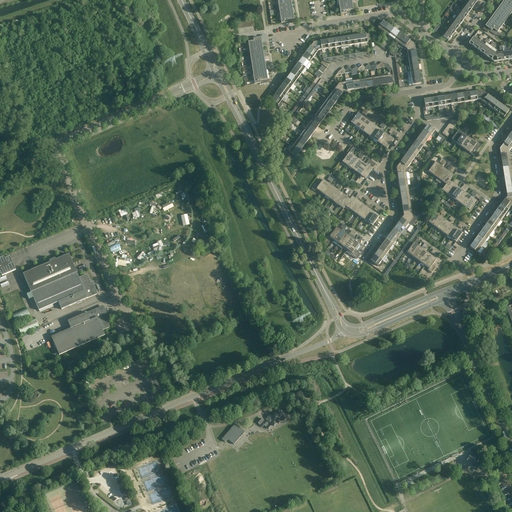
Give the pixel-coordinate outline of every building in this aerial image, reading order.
[(473,8),(477,2),(473,0),(468,0),(466,3),(473,8)] [(292,6),(291,1),(284,2),(284,4),(278,5),(279,10),(285,9),(285,7),(292,6)] [(353,6),(352,1),(345,2),(345,4),(339,5),(340,10),(346,9),(345,7),(353,6)] [(466,3),(462,9),(469,14),(473,8),(466,3)] [(502,3),(499,7),(506,12),(507,10),(511,13),(511,7),(510,6),(508,8),(502,3)] [(279,10),(280,14),(286,13),(285,11),(293,10),(292,6),(285,7),(285,9),(279,10)] [(346,9),(340,10),(341,15),(345,14),(345,12),(347,11),(349,11),(350,11),(352,11),(353,10),(353,6),(345,7),(346,9)] [(509,17),(511,13),(507,10),(506,12),(499,7),(497,11),(503,16),(504,14),(509,17)] [(465,19),(469,14),(462,9),(458,14),(465,19)] [(294,15),(293,10),(285,11),(286,13),(280,14),(281,19),(286,18),(286,16),(294,15)] [(497,11),(494,15),(500,19),(501,17),(506,21),(509,17),(504,14),(503,16),(497,11)] [(458,14),(454,20),(461,25),(465,19),(458,14)] [(286,18),(281,19),(281,24),(286,23),(286,21),(287,20),(289,20),(291,20),(293,20),(294,19),(294,15),(286,16),(286,18)] [(503,25),(506,21),(501,17),(500,19),(494,15),(491,19),(497,23),(499,21),(503,25)] [(491,19),(488,22),(494,27),(496,25),(501,28),(503,25),(499,21),(497,23),(491,19)] [(456,31),(461,25),(454,20),(450,26),(456,31)] [(383,33),(389,25),(383,21),(378,28),(383,33)] [(485,26),(483,29),(488,33),(490,30),(491,31),(493,29),(494,30),(496,31),(497,32),(498,33),(501,28),(496,25),(494,27),(488,22),(485,26)] [(383,33),(389,36),(394,29),(389,25),(383,33)] [(450,26),(446,31),(453,36),(456,31),(450,26)] [(399,33),(394,29),(389,36),(394,40),(399,33)] [(448,42),(453,36),(446,31),(441,37),(448,42)] [(404,37),(399,33),(394,40),(399,44),(404,37)] [(366,35),(359,36),(361,44),(368,43),(367,41),(370,40),(369,34),(366,35)] [(404,48),(410,41),(404,37),(399,44),(397,47),(399,48),(400,48),(403,50),(404,49),(404,48)] [(474,48),(479,42),(474,37),(469,44),(474,48)] [(249,42),(248,42),(249,47),(255,46),(254,44),(262,43),(261,38),(254,39),(255,41),(252,42),(251,42),(249,42)] [(348,48),(348,46),(347,38),(340,39),(341,47),(342,49),(348,48)] [(407,53),(416,52),(415,45),(410,41),(404,48),(404,49),(405,50),(407,50),(407,53)] [(310,48),(317,53),(318,51),(322,50),(321,42),(314,43),(310,48)] [(485,46),(479,42),(474,48),(480,53),(485,46)] [(262,47),(262,43),(254,44),(255,46),(249,47),(250,52),(255,51),(255,48),(262,47)] [(486,44),(485,46),(480,53),(485,57),(490,50),(492,48),(490,46),(487,43),(486,44)] [(250,52),(250,56),(256,55),(256,53),(263,52),(262,47),(255,48),(255,51),(250,52)] [(310,48),(306,53),(313,58),(317,53),(310,48)] [(490,50),(485,57),(494,63),(498,62),(497,58),(495,57),(496,54),(490,50)] [(264,57),(263,52),(256,53),(256,55),(250,56),(251,61),(257,60),(256,58),(264,57)] [(511,60),(510,52),(503,53),(504,61),(511,60)] [(309,63),(313,58),(306,53),(302,58),(309,63)] [(497,58),(498,62),(504,61),(503,53),(496,54),(495,57),(497,58)] [(251,61),(252,66),(257,65),(257,62),(265,61),(264,57),(256,58),(257,60),(251,61)] [(302,58),(298,63),(306,69),(309,63),(302,58)] [(265,66),(265,61),(257,62),(257,65),(252,66),(252,70),(258,70),(258,67),(265,66)] [(302,74),(306,69),(298,63),(294,69),(302,74)] [(409,66),(405,66),(406,73),(407,73),(410,72),(419,71),(418,64),(409,66)] [(252,70),(253,75),(259,74),(258,72),(266,71),(265,66),(258,67),(258,70),(252,70)] [(294,69),(290,74),(298,79),(302,74),(294,69)] [(267,75),(266,71),(258,72),(259,74),(253,75),(254,80),(260,79),(259,77),(267,75)] [(319,79),(323,74),(318,71),(315,76),(317,78),(319,79)] [(411,79),(420,77),(419,71),(410,72),(407,73),(408,79),(411,79)] [(294,84),(298,79),(290,74),(287,79),(294,84)] [(260,79),(254,80),(255,84),(259,84),(259,81),(261,81),(263,81),(265,81),(266,80),(268,80),(267,75),(259,77),(260,79)] [(392,76),(385,77),(386,85),(393,84),(392,76)] [(420,77),(411,79),(412,86),(421,84),(420,77)] [(322,78),(317,84),(320,86),(321,87),(325,81),(322,78)] [(287,79),(283,85),(290,90),(290,89),(293,91),(296,87),(293,85),(294,84),(287,79)] [(335,89),(343,94),(344,92),(347,92),(346,83),(339,84),(336,82),(333,87),(335,89)] [(286,95),(290,90),(283,85),(279,90),(286,95)] [(335,89),(331,94),(339,99),(343,94),(335,89)] [(286,95),(279,90),(275,95),(282,100),(285,102),(289,97),(286,95)] [(480,100),(483,102),(488,95),(482,91),(476,92),(477,101),(480,100)] [(335,105),(339,99),(331,94),(328,100),(335,105)] [(280,104),(282,100),(275,95),(271,100),(278,106),(277,106),(280,108),(282,105),(280,104)] [(456,95),(450,96),(451,105),(452,107),(458,106),(458,104),(456,95)] [(493,99),(488,95),(483,102),(488,106),(493,99)] [(445,108),(445,106),(443,97),(437,98),(438,107),(439,109),(445,108)] [(437,98),(430,99),(432,108),(438,107),(437,98)] [(488,106),(493,110),(499,103),(493,99),(488,106)] [(328,100),(324,105),(331,110),(335,105),(328,100)] [(504,107),(499,103),(493,110),(499,114),(504,107)] [(324,105),(320,110),(327,115),(331,110),(324,105)] [(504,107),(499,114),(504,118),(509,111),(504,107)] [(320,110),(316,115),(323,121),(327,115),(320,110)] [(362,117),(358,113),(351,123),(351,124),(354,126),(355,126),(362,117)] [(316,115),(312,121),(319,126),(323,121),(316,115)] [(460,120),(460,118),(460,116),(453,117),(454,120),(452,120),(451,121),(456,125),(460,120)] [(359,131),(360,130),(367,120),(362,117),(355,126),(354,127),(359,131)] [(360,130),(364,133),(371,123),(367,120),(360,130)] [(312,121),(308,126),(315,131),(319,126),(312,121)] [(364,133),(369,136),(376,127),(371,123),(364,133)] [(428,125),(424,131),(431,136),(435,131),(428,125)] [(308,126),(304,131),(311,136),(315,131),(308,126)] [(369,136),(373,140),(380,130),(376,127),(369,136)] [(385,133),(380,130),(373,140),(373,141),(377,144),(378,143),(385,133)] [(463,134),(459,130),(451,141),(455,145),(456,144),(463,134)] [(304,131),(300,136),(307,142),(311,136),(304,131)] [(391,134),(389,136),(382,146),(387,149),(394,140),(391,138),(393,135),(396,138),(398,135),(393,131),(391,134)] [(424,131),(420,136),(427,141),(431,136),(424,131)] [(378,143),(382,146),(389,136),(385,133),(378,143)] [(468,137),(463,134),(456,144),(461,147),(468,137)] [(300,136),(296,142),(303,147),(307,142),(300,136)] [(420,136),(416,141),(423,146),(427,141),(420,136)] [(472,140),(468,137),(461,147),(465,150),(472,140)] [(472,140),(465,150),(474,156),(479,150),(475,147),(477,144),(472,140)] [(416,141),(412,147),(419,152),(423,146),(416,141)] [(296,142),(293,147),(300,152),(303,147),(296,142)] [(501,149),(502,156),(510,154),(510,151),(511,149),(505,144),(501,149)] [(296,158),(300,152),(293,147),(289,152),(285,149),(283,151),(292,157),(293,156),(296,158)] [(412,147),(408,152),(415,157),(419,152),(412,147)] [(346,167),(347,166),(354,156),(352,155),(353,155),(353,154),(353,153),(353,152),(351,151),(341,164),(346,167)] [(408,152),(404,157),(411,162),(415,157),(408,152)] [(347,166),(351,169),(358,160),(354,156),(347,166)] [(407,168),(411,162),(404,157),(403,157),(401,159),(402,160),(400,163),(407,168)] [(351,169),(356,172),(363,163),(358,160),(351,169)] [(511,160),(511,161),(503,162),(504,169),(511,167),(511,160)] [(371,161),(369,164),(360,176),(365,179),(372,170),(369,167),(371,165),(374,167),(376,164),(371,161)] [(428,172),(433,175),(440,166),(435,162),(431,167),(430,166),(429,167),(428,167),(427,168),(429,170),(428,172)] [(369,164),(367,163),(365,165),(363,163),(356,172),(360,176),(369,164)] [(400,163),(396,168),(397,174),(406,173),(405,170),(406,170),(408,171),(410,169),(407,168),(400,163)] [(444,169),(440,166),(433,175),(437,179),(444,169)] [(444,169),(437,179),(442,182),(449,172),(450,170),(448,169),(447,171),(444,169)] [(449,181),(453,176),(451,174),(453,172),(452,172),(450,170),(449,172),(442,182),(446,185),(449,181)] [(317,190),(321,193),(328,183),(323,180),(319,185),(316,183),(312,189),(315,192),(317,190)] [(446,185),(442,191),(447,194),(455,182),(453,181),(452,183),(449,181),(446,185)] [(451,197),(456,190),(458,188),(456,186),(458,184),(457,184),(455,182),(447,194),(451,197)] [(328,183),(321,193),(325,196),(332,186),(328,183)] [(332,186),(325,196),(330,199),(337,190),(332,186)] [(461,190),(458,188),(456,190),(451,197),(455,201),(464,189),(462,187),(461,190)] [(337,190),(330,199),(334,203),(341,193),(337,190)] [(463,191),(455,201),(460,204),(467,194),(463,191)] [(338,206),(346,196),(341,193),(334,203),(338,206)] [(347,194),(346,196),(338,206),(343,209),(345,207),(350,200),(348,198),(349,196),(347,194)] [(464,207),(471,197),(467,194),(460,204),(464,207)] [(473,195),(471,197),(464,207),(469,211),(476,201),(474,199),(475,197),(473,195)] [(350,200),(345,207),(350,210),(357,200),(358,198),(356,197),(355,199),(352,197),(350,200)] [(357,200),(350,210),(354,213),(361,203),(357,200)] [(511,204),(506,200),(502,205),(509,210),(511,212),(511,210),(511,204)] [(361,203),(354,213),(359,216),(366,207),(361,203)] [(367,205),(366,207),(359,216),(363,219),(370,210),(368,208),(369,206),(367,205)] [(511,212),(509,210),(502,205),(502,206),(500,205),(499,207),(500,209),(498,210),(505,215),(507,217),(511,212)] [(370,210),(363,219),(367,223),(375,213),(370,210)] [(495,216),(502,221),(505,215),(498,210),(495,216)] [(404,216),(402,218),(409,224),(411,225),(412,226),(417,219),(416,211),(412,212),(403,214),(404,216)] [(379,217),(375,213),(367,223),(372,226),(379,217)] [(435,213),(428,223),(433,226),(440,216),(435,213)] [(440,216),(433,226),(438,229),(445,220),(440,216)] [(495,216),(491,221),(498,226),(502,221),(495,216)] [(402,218),(398,224),(405,229),(407,230),(411,225),(409,224),(402,218)] [(449,223),(445,220),(438,229),(442,233),(449,223)] [(487,226),(494,231),(498,226),(491,221),(487,226)] [(449,223),(442,233),(447,236),(454,226),(449,223)] [(394,229),(401,234),(405,229),(398,224),(394,229)] [(334,240),(333,242),(337,246),(338,243),(339,244),(346,234),(343,232),(347,227),(345,225),(342,229),(341,231),(334,240)] [(458,230),(454,226),(447,236),(451,239),(458,230)] [(487,226),(483,232),(490,237),(494,231),(487,226)] [(330,237),(334,240),(341,231),(336,227),(330,237)] [(394,229),(390,234),(397,239),(401,234),(394,229)] [(458,230),(451,239),(456,243),(463,233),(458,230)] [(479,237),(486,242),(490,237),(483,232),(479,237)] [(339,244),(337,246),(342,249),(343,247),(350,237),(352,235),(350,234),(348,236),(346,234),(339,244)] [(386,240),(393,245),(397,239),(390,234),(386,240)] [(352,235),(350,237),(343,247),(347,250),(354,241),(352,239),(353,237),(352,235)] [(479,237),(475,242),(482,247),(486,242),(479,237)] [(411,256),(418,247),(416,245),(418,243),(418,242),(420,239),(418,238),(414,243),(407,253),(411,256)] [(356,259),(357,259),(358,260),(361,255),(359,253),(364,246),(359,243),(360,242),(359,240),(356,239),(354,241),(347,250),(346,253),(350,256),(350,255),(355,259),(356,259)] [(382,245),(389,250),(393,245),(386,240),(382,245)] [(478,253),(482,247),(475,242),(471,248),(478,253)] [(389,250),(382,245),(378,250),(385,255),(389,250)] [(416,259),(423,250),(418,247),(411,256),(416,259)] [(387,257),(385,255),(378,250),(374,255),(381,261),(383,262),(384,262),(387,257)] [(420,263),(427,253),(423,250),(416,259),(420,263)] [(425,266),(432,256),(427,253),(420,263),(425,266)] [(55,260),(23,274),(31,292),(31,293),(27,295),(29,300),(33,298),(39,311),(58,303),(61,310),(62,310),(96,295),(97,292),(97,291),(98,290),(97,286),(95,287),(94,284),(91,283),(88,276),(85,275),(79,278),(69,254),(55,260)] [(380,267),(381,266),(383,264),(383,263),(383,262),(381,261),(374,255),(374,256),(373,256),(372,258),(372,259),(370,261),(378,267),(380,267)] [(432,256),(425,266),(429,269),(428,271),(431,273),(436,268),(432,265),(436,260),(432,256)] [(5,259),(4,257),(0,258),(0,273),(1,274),(2,276),(16,270),(10,257),(5,259)] [(71,329),(51,337),(59,356),(105,336),(103,331),(110,328),(109,326),(106,317),(108,316),(106,313),(107,313),(105,309),(104,309),(104,308),(101,307),(68,321),(68,322),(71,329)] [(12,314),(16,325),(18,324),(31,319),(26,308),(13,314),(12,314)] [(21,336),(23,335),(39,328),(35,318),(18,325),(17,325),(21,336)] [(270,415),(266,420),(272,425),(274,426),(277,422),(279,424),(282,420),(284,421),(288,417),(282,411),(281,411),(280,410),(276,414),(275,413),(271,416),(270,415)] [(262,419),(258,423),(262,427),(264,425),(268,429),(271,426),(262,419)] [(227,439),(228,439),(234,445),(245,432),(235,424),(222,439),(225,442),(227,439)] [(468,461),(473,464),(472,466),(478,470),(482,461),(479,460),(480,457),(472,453),(468,461)] [(128,495),(123,497),(128,507),(132,505),(128,495)]
